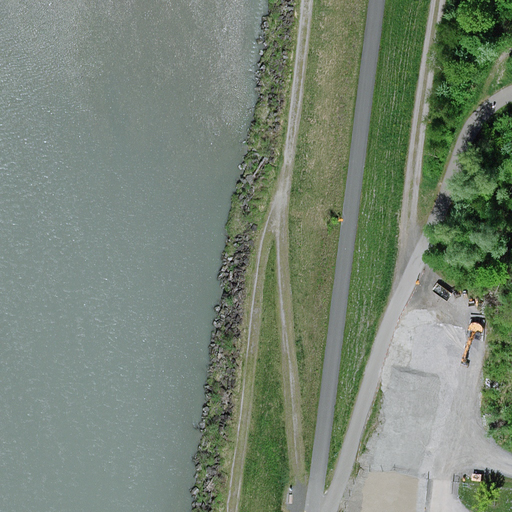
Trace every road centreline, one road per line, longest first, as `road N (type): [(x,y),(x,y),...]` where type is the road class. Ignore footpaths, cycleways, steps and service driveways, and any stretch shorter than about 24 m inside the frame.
road 1 (track): [(318,511),(380,0)]
road 2 (track): [(310,0),(283,214),(319,493)]
road 3 (track): [(444,0),(420,214),(424,262),(468,308),(475,333),(472,419),(511,458)]
road 4 (track): [(285,197),(266,265),(237,511)]
